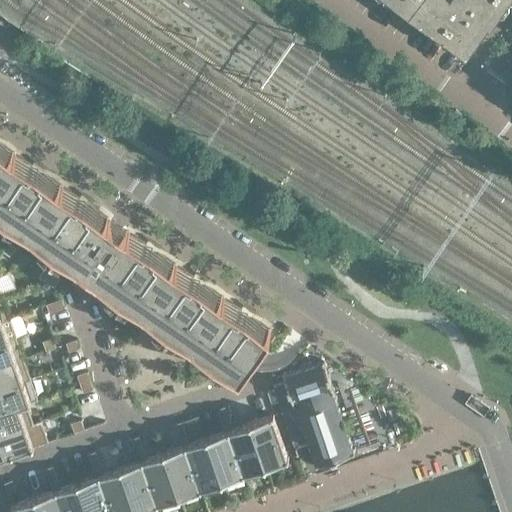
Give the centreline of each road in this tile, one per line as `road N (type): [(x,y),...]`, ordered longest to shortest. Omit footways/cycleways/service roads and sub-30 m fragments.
road 1 (residential): [(511,485),(479,418),(0,88)]
road 2 (residential): [(476,107),(334,0)]
road 3 (residential): [(124,427),(253,383)]
road 4 (residential): [(124,427),(78,303)]
road 5 (residential): [(0,470),(124,427)]
